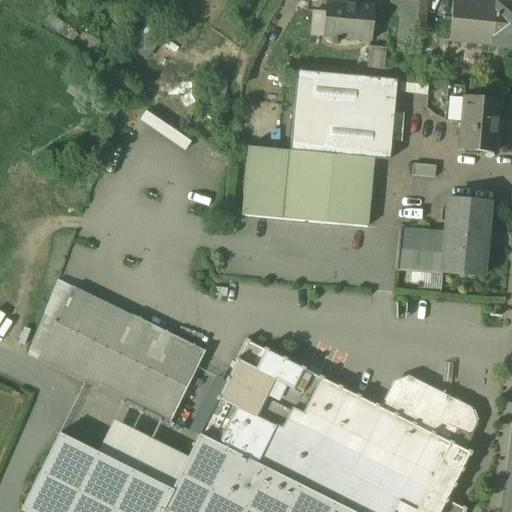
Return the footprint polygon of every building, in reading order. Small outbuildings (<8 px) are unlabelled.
[(403,0),(391,0),(390,17),(401,18),(403,1),(404,1),(403,0)] [(496,4),(457,0),(453,0),(450,42),(492,46),(496,4)] [(404,1),(403,1),(401,18),(400,33),(416,35),(420,3),(404,1)] [(511,3),(496,2),(496,4),(492,46),(492,47),(511,49),(511,3)] [(375,7),(328,3),(324,38),(372,42),(375,7)] [(416,35),(400,33),(399,44),(415,45),(416,35)] [(387,49),(369,47),(367,78),(384,80),(387,49)] [(367,78),(298,72),(290,152),(374,159),(389,161),(397,81),(384,80),(367,78)] [(500,101),(464,98),(460,150),(495,153),(500,101)] [(374,159),(290,152),(248,148),(242,216),(367,228),(374,159)] [(488,202),(450,198),(446,234),(442,274),(480,278),(488,202)] [(446,234),(401,231),(397,271),(442,274),(446,234)] [(205,353),(74,288),(38,359),(170,424),(205,353)] [(388,411),(245,340),(173,490),(60,435),(20,511),(465,511),(467,509),(449,501),(473,453),(461,447),(469,429),(464,410),(445,400),(439,402),(407,386),(399,389),(388,411)]
